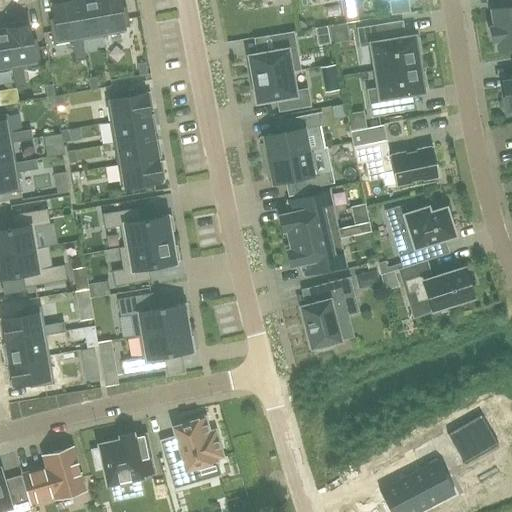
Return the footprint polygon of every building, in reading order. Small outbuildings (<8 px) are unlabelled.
[(53,45),(72,42),(75,61),(85,60),(82,40),(81,40),(74,0),(65,2),(65,0),(52,0),(51,0),(55,19),(49,20),(53,45)] [(74,0),(81,40),(82,40),(103,36),(96,0),(74,0)] [(96,0),(103,36),(130,31),(126,7),(120,8),(118,0),(96,0)] [(407,0),(388,0),(390,13),(409,10),(407,0)] [(511,0),(501,0),(503,7),(491,9),(494,26),(490,27),(492,42),(496,41),(497,49),(511,46),(511,0)] [(27,21),(14,24),(15,27),(10,28),(7,29),(6,29),(13,69),(12,69),(15,89),(26,87),(22,67),(41,64),(37,39),(31,40),(27,21)] [(6,25),(0,25),(0,71),(12,69),(13,69),(6,29),(7,29),(6,25)] [(375,71),(419,64),(417,55),(421,54),(418,38),(414,39),(414,36),(404,38),(388,40),(386,31),(385,25),(358,29),(360,46),(371,45),(375,71)] [(248,55),(252,79),(291,72),(287,48),(248,55)] [(145,63),(137,64),(139,76),(147,74),(145,63)] [(372,116),(400,111),(398,103),(397,96),(413,93),(423,91),(423,88),(427,88),(424,72),(420,73),(419,64),(375,71),(378,89),(368,90),(372,116)] [(252,79),(256,102),(283,98),(284,104),(285,110),(310,105),(307,89),(295,92),(291,72),(252,79)] [(88,80),(90,90),(99,89),(98,79),(88,80)] [(511,79),(503,82),(507,111),(511,110),(511,111),(511,79)] [(52,84),(45,86),(47,98),(54,96),(52,84)] [(106,100),(110,122),(150,115),(149,115),(149,111),(148,107),(152,106),(149,93),(135,95),(134,89),(114,93),(115,98),(106,100)] [(9,94),(11,104),(18,103),(17,93),(9,94)] [(62,95),(55,96),(57,108),(64,107),(62,95)] [(331,106),(333,119),(346,116),(344,103),(331,106)] [(260,145),(264,160),(309,151),(304,129),(324,125),(321,112),(290,118),(291,124),(292,130),(263,136),(264,144),(260,145)] [(0,143),(12,142),(12,143),(32,139),(32,138),(32,137),(30,129),(11,133),(7,114),(0,115),(0,143)] [(113,144),(153,137),(153,133),(152,129),(156,128),(153,114),(149,115),(150,115),(110,122),(113,144)] [(478,137),(497,136),(496,121),(477,122),(478,137)] [(45,127),(30,129),(32,137),(32,138),(46,136),(45,127)] [(70,141),(68,129),(61,131),(62,143),(70,141)] [(157,158),(161,158),(158,144),(155,145),(154,140),(153,137),(113,144),(117,165),(157,158)] [(0,165),(16,163),(16,162),(12,143),(12,142),(0,143),(0,165)] [(398,153),(389,155),(395,186),(404,184),(411,183),(411,181),(422,179),(423,181),(439,177),(432,146),(416,149),(417,151),(405,153),(405,152),(398,153)] [(77,162),(75,150),(67,152),(69,163),(77,162)] [(313,150),(309,151),(264,160),(267,176),(271,175),(272,183),(302,177),(303,183),(304,189),(334,183),(331,171),(318,174),(313,150)] [(50,157),(52,168),(64,166),(62,155),(50,157)] [(164,179),(162,166),(158,166),(158,162),(157,158),(117,165),(121,187),(131,185),(132,191),(151,188),(150,182),(164,179)] [(16,163),(0,165),(0,194),(21,191),(17,172),(37,169),(35,159),(16,162),(16,163)] [(80,183),(78,172),(70,173),(72,185),(80,183)] [(487,178),(493,205),(506,202),(500,175),(487,178)] [(286,231),(288,240),(337,229),(329,192),(305,198),(288,201),(288,203),(289,207),(290,211),(291,213),(279,215),(283,231),(286,231)] [(427,252),(424,245),(454,235),(446,208),(429,213),(427,207),(404,215),(414,248),(399,253),(403,268),(429,259),(427,252)] [(137,208),(102,214),(104,229),(119,227),(123,247),(123,248),(171,239),(170,231),(173,231),(171,216),(167,217),(167,215),(140,220),(139,214),(137,208)] [(0,253),(34,248),(34,249),(39,248),(35,226),(50,224),(47,209),(11,215),(12,218),(13,227),(0,229),(0,253)] [(346,265),(337,229),(288,240),(291,249),(287,250),(291,266),(302,263),(303,265),(304,269),(304,273),(305,274),(322,271),(346,265)] [(122,269),(111,271),(114,286),(150,280),(149,274),(148,268),(175,263),(175,261),(179,261),(176,246),(172,247),(171,239),(123,248),(123,247),(118,248),(122,269)] [(0,278),(22,275),(23,285),(24,287),(67,280),(64,265),(51,267),(37,269),(34,249),(34,248),(0,253),(0,278)] [(368,262),(350,263),(351,282),(369,281),(368,262)] [(423,280),(422,275),(401,281),(406,297),(413,294),(416,304),(428,300),(432,311),(474,297),(464,267),(423,280)] [(322,301),(300,306),(311,349),(315,347),(316,351),(332,347),(331,343),(341,341),(335,319),(358,312),(349,277),(318,285),(320,293),(322,301)] [(186,328),(185,318),(189,317),(186,303),(155,309),(154,301),(153,293),(117,299),(120,317),(130,316),(134,338),(138,337),(138,336),(186,328)] [(45,335),(65,332),(63,322),(44,325),(40,306),(16,311),(17,317),(0,319),(0,333),(4,333),(5,341),(45,334),(45,335)] [(138,337),(142,357),(121,360),(124,376),(166,369),(165,362),(164,356),(194,351),(192,337),(188,337),(186,328),(138,336),(138,337)] [(9,364),(9,363),(49,356),(45,335),(45,334),(5,341),(7,350),(3,350),(5,364),(9,364)] [(28,382),(29,388),(54,384),(49,356),(9,363),(9,364),(10,371),(7,372),(9,385),(28,382)] [(101,366),(103,379),(115,377),(113,364),(101,366)] [(478,416),(466,423),(478,443),(471,447),(476,457),(495,447),(478,416)] [(173,453),(165,456),(174,487),(198,480),(194,467),(216,460),(216,458),(222,456),(214,432),(208,433),(204,418),(173,427),(176,437),(180,451),(173,453)] [(119,436),(120,440),(98,445),(107,485),(142,478),(142,475),(155,472),(147,434),(141,435),(133,437),(133,433),(119,436)] [(56,498),(83,490),(71,448),(44,456),(47,468),(35,471),(23,475),(31,502),(55,495),(56,498)] [(455,494),(445,475),(437,459),(378,489),(390,511),(421,511),(442,501),(455,494)] [(31,511),(28,500),(20,502),(15,504),(12,495),(6,497),(2,481),(0,475),(0,511),(31,511)]
